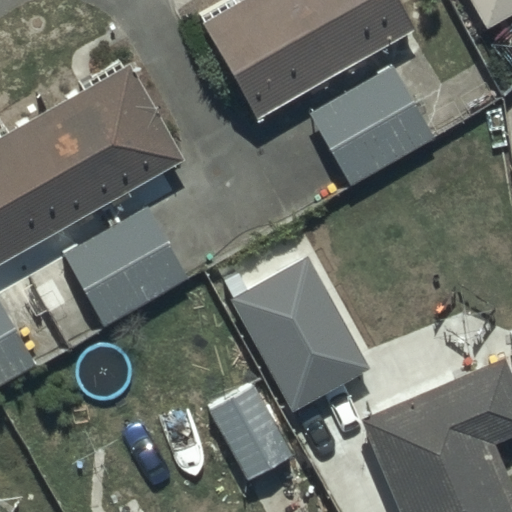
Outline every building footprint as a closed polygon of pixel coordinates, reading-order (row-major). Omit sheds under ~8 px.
[(391,0),(210,0),(195,8),(248,107),(405,23),(391,0)] [(470,0),(481,18),(510,0),(470,0)] [(388,54),(301,103),(343,180),(431,131),(388,54)] [(130,58),(0,128),(0,251),(182,153),(130,58)] [(147,197),(58,245),(98,320),(188,272),(147,197)] [(300,246),(222,288),(283,400),(361,357),(300,246)] [(0,297),(0,374),(32,358),(0,297)] [(511,423),(511,373),(499,344),(351,407),(395,511),(511,511),(511,498),(485,435),(511,423)] [(248,376),(203,400),(240,471),(285,447),(248,376)]
